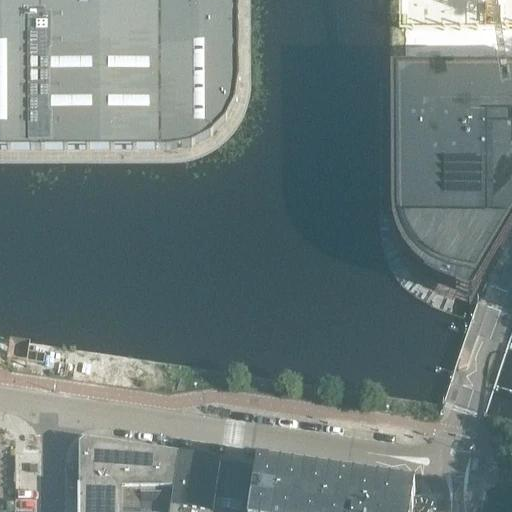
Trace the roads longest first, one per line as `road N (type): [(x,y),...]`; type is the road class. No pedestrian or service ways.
road 1 (unclassified): [(442,471),(50,410)]
road 2 (unclassified): [(509,296),(442,471)]
